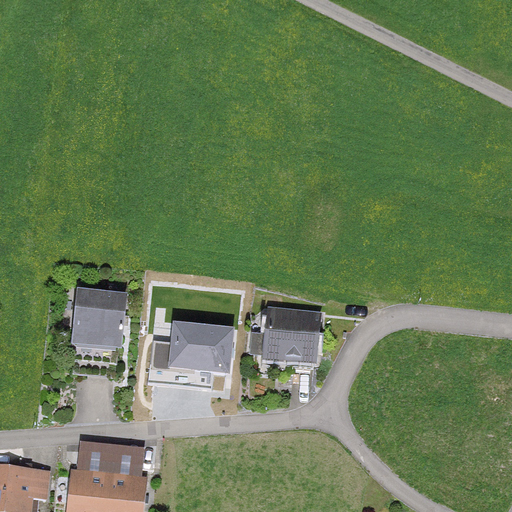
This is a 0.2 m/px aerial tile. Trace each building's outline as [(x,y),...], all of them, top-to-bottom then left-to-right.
[(125,299),(82,295),(78,341),(120,345),(125,299)] [(315,316),(267,312),(263,358),(310,362),(315,316)] [(232,328),(174,322),(170,365),(228,370),(232,328)] [(84,476),(75,475),(71,511),(142,511),(145,482),(138,482),(141,452),(86,447),(84,476)] [(31,511),(35,472),(0,469),(0,510),(20,511),(31,511)]
